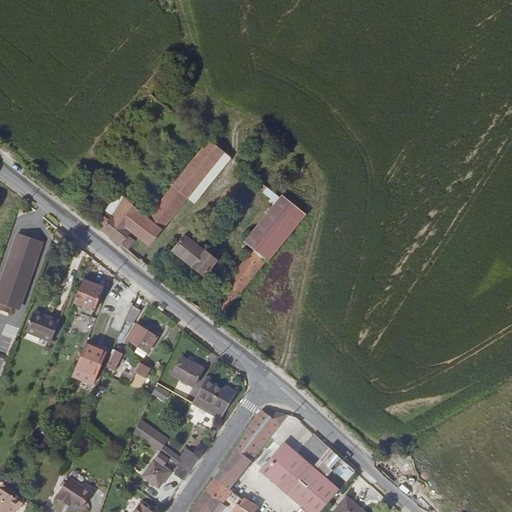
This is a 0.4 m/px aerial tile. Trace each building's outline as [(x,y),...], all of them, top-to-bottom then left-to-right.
[(187,198),(223,153),(209,142),(173,186),(186,197),(187,198)] [(119,245),(126,237),(130,231),(148,246),(186,197),(173,186),(167,194),(147,219),(140,213),(141,211),(124,196),(124,197),(112,215),(102,230),(119,245)] [(105,210),(112,215),(124,197),(117,192),(105,210)] [(264,262),(301,216),(278,197),(242,243),(252,252),(264,262)] [(61,242),(64,238),(58,233),(54,237),(61,242)] [(216,261),(184,235),(171,252),(203,278),(216,261)] [(41,244),(17,236),(0,281),(0,306),(17,313),(41,244)] [(119,245),(126,250),(133,242),(126,237),(119,245)] [(46,256),(52,259),(54,253),(48,251),(46,256)] [(211,318),(216,322),(264,262),(252,252),(226,285),(232,290),(211,318)] [(81,283),(66,320),(86,328),(101,291),(81,283)] [(131,309),(132,306),(118,300),(111,316),(125,323),(131,309)] [(140,313),(131,309),(125,323),(131,326),(140,313)] [(58,325),(32,314),(24,335),(49,346),(58,325)] [(146,355),(156,340),(136,326),(126,342),(146,355)] [(101,355),(84,348),(70,380),(91,388),(101,365),(98,364),(101,355)] [(116,367),(122,357),(115,353),(110,364),(116,367)] [(191,391),(201,374),(180,361),(170,379),(191,391)] [(144,368),(139,365),(134,375),(139,378),(144,368)] [(130,380),(132,374),(123,370),(121,376),(130,380)] [(204,383),(182,421),(194,428),(206,407),(208,409),(205,415),(216,421),(224,406),(226,407),(234,392),(227,388),(224,394),(220,392),(204,383)] [(163,402),(169,392),(158,385),(151,395),(163,402)] [(246,432),(256,440),(272,419),(260,411),(244,432),(246,433),(246,432)] [(272,419),(256,440),(255,441),(262,447),(263,445),(282,422),(278,419),(281,415),(260,411),(272,419)] [(155,438),(136,425),(130,437),(146,449),(151,442),(155,438)] [(214,479),(227,488),(230,490),(262,447),(255,441),(256,440),(246,432),(246,433),(235,448),(214,479)] [(258,467),(307,511),(314,511),(284,488),(307,462),(282,440),(258,467)] [(184,466),(151,442),(146,449),(158,457),(170,465),(180,472),(186,477),(194,466),(188,461),(184,466)] [(310,465),(326,480),(342,461),(327,447),(310,465)] [(170,465),(158,457),(141,480),(158,491),(169,476),(164,473),(170,465)] [(284,488),(314,511),(318,511),(337,490),(326,480),(310,465),(307,462),(284,488)] [(180,486),(186,477),(180,472),(174,481),(180,486)] [(221,502),(230,490),(227,488),(214,479),(188,511),(190,511),(189,511),(208,511),(218,500),(221,502)] [(65,482),(53,502),(64,508),(66,505),(69,507),(77,511),(80,511),(84,504),(89,497),(89,496),(65,482)] [(16,511),(20,506),(0,492),(0,511),(12,511),(13,511),(14,511),(16,511)] [(333,511),(360,511),(357,509),(359,508),(345,496),(332,511),(333,511)] [(249,511),(253,511),(256,506),(241,497),(241,499),(237,504),(246,510),(249,511)]
